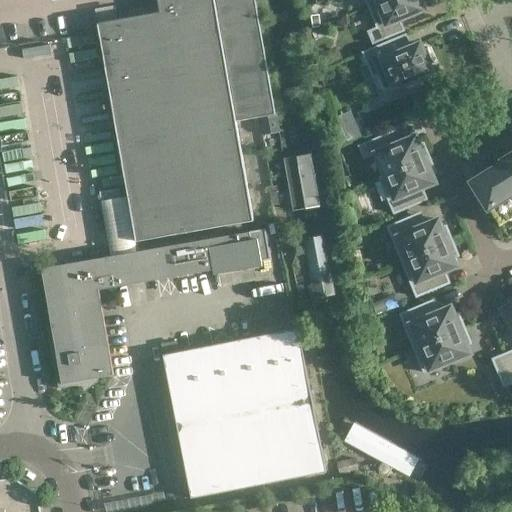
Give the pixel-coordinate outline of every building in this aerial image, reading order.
[(238,120),(276,115),(256,0),(159,0),(161,12),(98,23),(137,242),(254,221),(238,122),(238,120)] [(384,0),(369,7),(382,40),(404,30),(400,19),(424,9),(419,0),(384,0)] [(319,14),(311,15),(312,27),(321,26),(319,14)] [(389,41),(363,52),(373,78),(378,76),(384,91),(405,82),(407,87),(423,81),(420,76),(432,71),(429,65),(434,63),(428,47),(423,49),(420,43),(395,54),(389,41)] [(389,133),(365,143),(379,178),(430,157),(424,142),(419,144),(416,136),(394,145),(389,133)] [(296,218),(310,215),(298,151),(284,154),(296,218)] [(511,235),(511,151),(502,158),(504,162),(472,182),(508,238),(511,235)] [(430,157),(379,178),(394,213),(418,203),(413,191),(435,182),(432,174),(436,172),(430,157)] [(411,216),(387,226),(402,262),(453,240),(446,225),(442,227),(438,219),(416,228),(411,216)] [(59,388),(99,381),(98,377),(114,375),(100,290),(257,261),(252,230),(42,268),(52,325),(48,326),(59,388)] [(315,323),(326,320),(311,237),(299,239),(315,323)] [(453,240),(402,262),(416,297),(440,287),(436,275),(458,266),(454,258),(459,256),(453,240)] [(511,297),(507,301),(510,305),(502,309),(511,324),(511,297)] [(424,304),(400,314),(414,349),(465,328),(459,313),(454,315),(451,307),(429,316),(424,304)] [(331,407),(342,405),(328,324),(315,327),(331,407)] [(299,328),(164,355),(192,498),(327,471),(299,328)] [(472,343),(465,328),(414,349),(424,372),(470,353),(467,345),(472,343)] [(504,386),(511,383),(511,369),(505,353),(492,359),(504,386)] [(420,482),(425,473),(343,432),(339,441),(420,482)] [(0,511),(41,511),(38,494),(15,477),(0,479),(0,511)]
